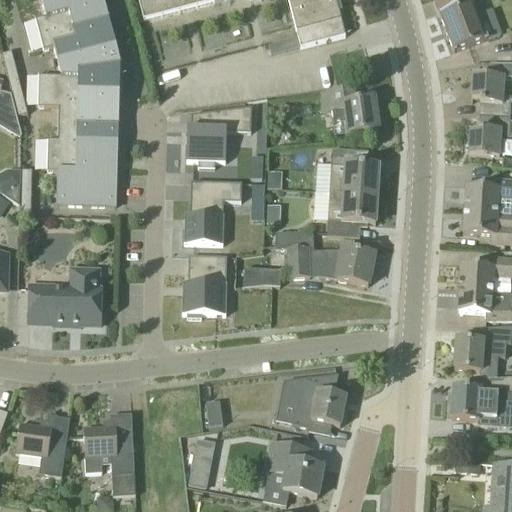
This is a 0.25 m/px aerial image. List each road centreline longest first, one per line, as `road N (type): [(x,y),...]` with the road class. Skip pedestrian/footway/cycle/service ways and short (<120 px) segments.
road 1 (residential): [(0,367),(35,376),(410,338)]
road 2 (residential): [(410,338),(421,168),(417,83),(395,0)]
road 3 (residential): [(350,511),(372,419),(407,408)]
